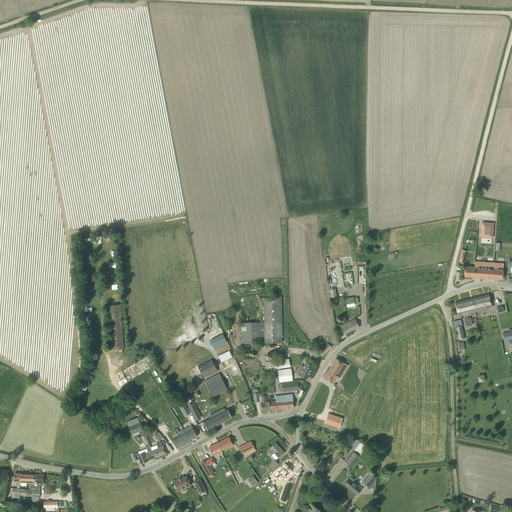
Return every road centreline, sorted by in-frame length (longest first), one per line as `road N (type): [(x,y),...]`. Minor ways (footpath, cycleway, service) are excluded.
road 1 (track): [(511,15),(152,0)]
road 2 (unclassified): [(0,456),(131,476),(229,427),(262,420)]
road 3 (track): [(449,294),(511,34)]
road 4 (unclassified): [(300,410),(347,342),(458,290),(511,285)]
road 5 (track): [(440,298),(459,511)]
road 6 (track): [(177,454),(115,385),(105,344)]
